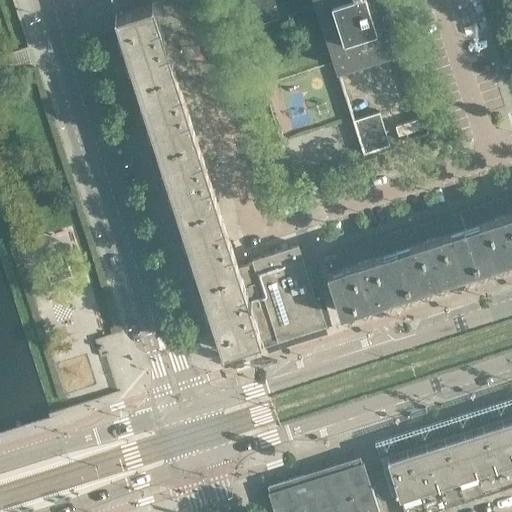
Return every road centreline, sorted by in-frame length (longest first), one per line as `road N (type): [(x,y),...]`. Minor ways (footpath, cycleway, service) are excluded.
road 1 (unclassified): [(177,0),(253,233),(490,157)]
road 2 (tertiary): [(151,319),(51,0)]
road 3 (tertiary): [(511,307),(192,407)]
road 4 (tertiary): [(208,458),(511,361)]
road 5 (tertiary): [(171,414),(0,464)]
road 6 (unclassified): [(490,157),(439,0)]
road 7 (tertiary): [(58,511),(187,465)]
